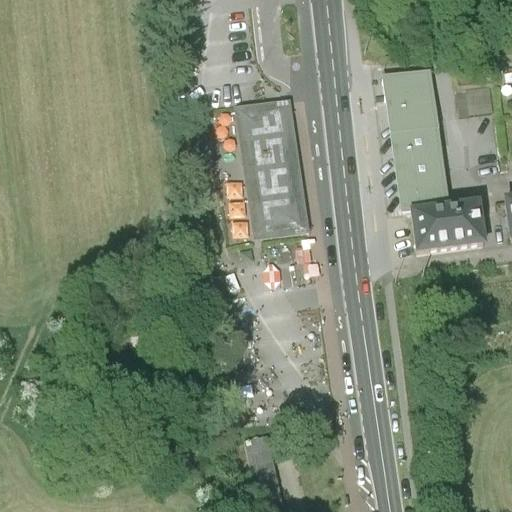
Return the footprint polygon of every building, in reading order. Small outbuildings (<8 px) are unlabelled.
[(395,221),(405,220),(445,214),(427,81),(377,88),(395,221)] [(465,98),(466,118),(490,116),(488,96),(465,98)] [(289,111),(232,118),(250,252),(307,245),(289,111)] [(511,205),(502,207),(509,252),(511,251),(511,205)] [(478,209),(445,214),(405,220),(412,264),(484,254),(478,209)] [(293,281),(293,287),(317,286),(316,274),(307,275),(307,272),(308,272),(308,259),(292,260),(293,274),(287,274),(287,281),(293,281)] [(279,511),(265,446),(242,451),(254,511),(279,511)]
